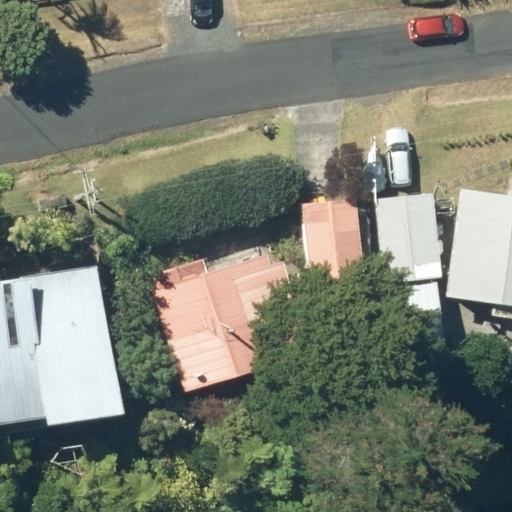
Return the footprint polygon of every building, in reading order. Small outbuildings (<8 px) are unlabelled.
[(421,291),(511,304),(511,196),(441,184),(421,291)] [(353,196),(357,278),(420,274),(415,189),(353,196)] [(281,196),(286,289),(340,287),(337,194),(281,196)] [(123,276),(157,386),(278,350),(244,240),(123,276)] [(0,417),(82,405),(65,260),(0,270),(0,417)]
